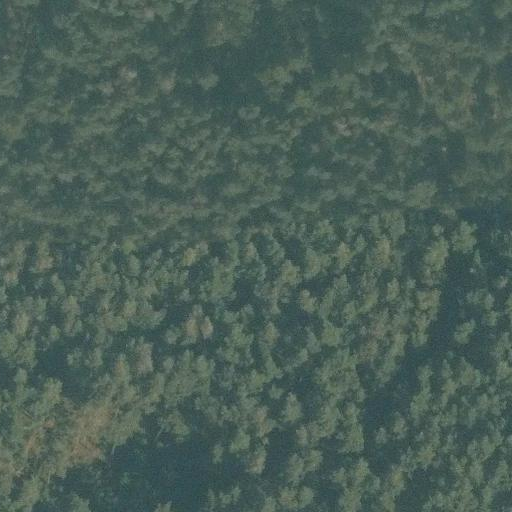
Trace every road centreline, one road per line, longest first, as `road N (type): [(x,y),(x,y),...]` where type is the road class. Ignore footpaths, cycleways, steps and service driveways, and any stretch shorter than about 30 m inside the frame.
road 1 (track): [(383,511),(451,170),(383,35),(360,11),(314,0)]
road 2 (track): [(0,239),(28,0)]
